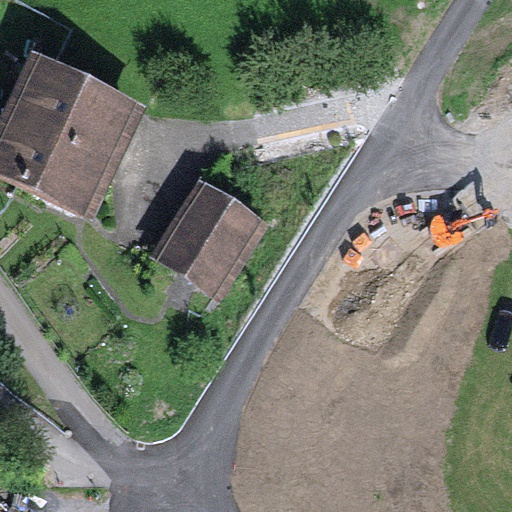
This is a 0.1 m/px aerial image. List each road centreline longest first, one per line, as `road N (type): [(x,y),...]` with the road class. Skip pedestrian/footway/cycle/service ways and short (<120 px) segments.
road 1 (unclassified): [(470,0),(331,209),(210,415),(186,486)]
road 2 (unclassified): [(0,297),(124,460)]
road 3 (residential): [(124,460),(57,446),(0,400)]
